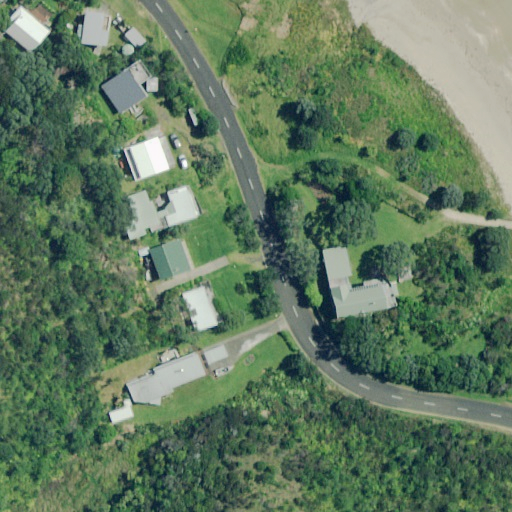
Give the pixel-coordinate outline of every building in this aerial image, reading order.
[(48,32),(19,7),(1,28),(31,53),(48,32)] [(77,44),(81,44),(105,46),(106,34),(109,34),(110,15),(83,13),(82,25),(78,25),(77,44)] [(126,38),(134,30),(122,18),(114,26),(126,38)] [(134,30),(126,38),(138,50),(146,42),(134,30)] [(154,75),(142,58),(101,87),(120,114),(145,97),(137,86),(154,75)] [(204,122),(197,105),(187,109),(194,126),(204,122)] [(120,168),(129,165),(135,182),(175,167),(163,135),(123,150),(124,152),(115,156),(120,168)] [(160,220),(162,219),(165,229),(200,217),(189,185),(171,191),(154,197),(159,210),(156,211),(160,220)] [(148,196),(132,202),(141,230),(158,224),(148,196)] [(190,271),(179,240),(149,249),(160,281),(190,271)] [(373,283),(366,285),(367,290),(351,293),(348,277),(350,277),(345,248),(321,252),(326,281),(328,281),(335,319),(396,307),(394,297),(398,296),(396,285),(391,287),(390,283),(379,272),(371,274),(373,283)] [(224,323),(208,279),(182,289),(198,332),(224,323)] [(227,357),(222,346),(206,352),(211,364),(227,357)] [(211,373),(202,350),(153,370),(154,374),(127,385),(136,407),(171,392),(170,389),(211,373)]
